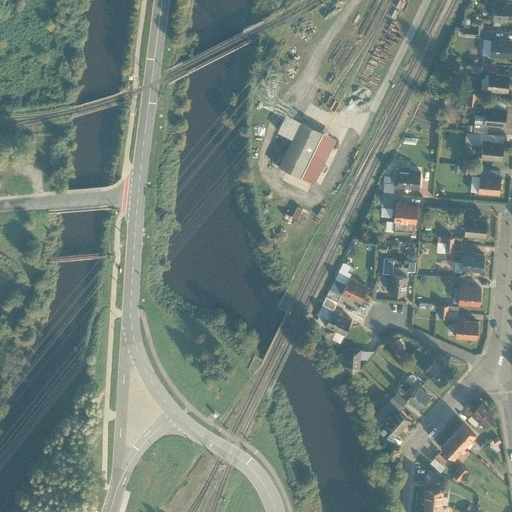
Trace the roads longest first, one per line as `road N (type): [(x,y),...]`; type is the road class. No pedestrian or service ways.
road 1 (tertiary): [(162,0),(136,192)]
road 2 (residential): [(497,370),(414,447),(404,511)]
road 3 (residential): [(130,315),(119,486)]
road 4 (tertiary): [(174,411),(247,462),(277,511)]
road 5 (residential): [(497,370),(511,226)]
road 6 (unclassified): [(136,192),(0,206)]
road 7 (tertiary): [(136,192),(130,315)]
